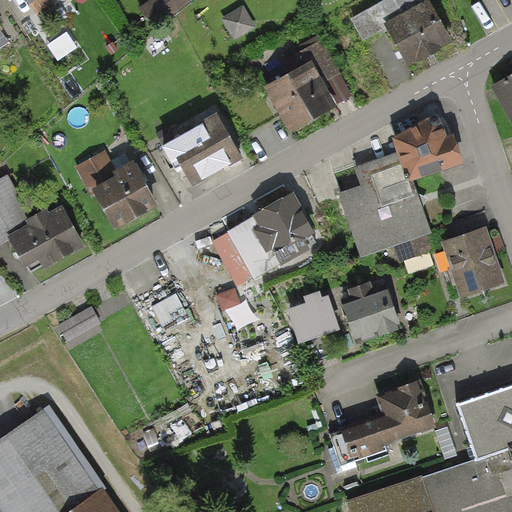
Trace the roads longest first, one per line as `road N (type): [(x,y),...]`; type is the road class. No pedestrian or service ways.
road 1 (residential): [(462,74),(0,323)]
road 2 (residential): [(511,216),(462,74)]
